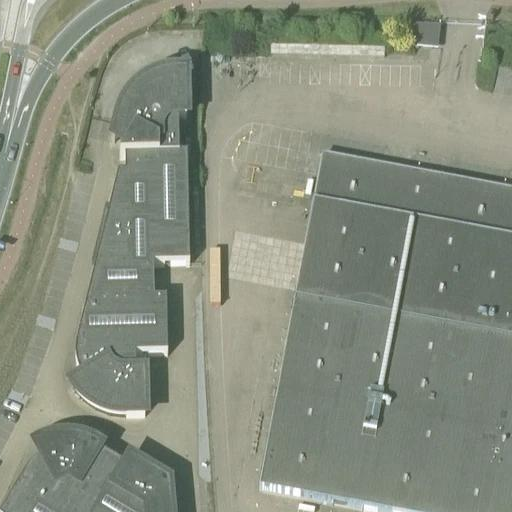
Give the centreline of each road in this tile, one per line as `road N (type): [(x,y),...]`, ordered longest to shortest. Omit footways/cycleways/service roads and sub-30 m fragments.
road 1 (primary): [(6,123),(46,61),(116,0)]
road 2 (primary): [(6,123),(29,0)]
